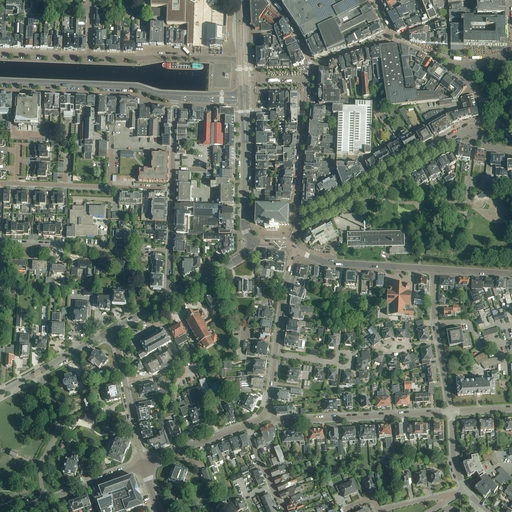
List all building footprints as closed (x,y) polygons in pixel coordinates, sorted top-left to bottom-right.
[(151,0),(151,7),(167,8),(167,25),(188,25),(187,46),(194,47),(194,26),(210,26),(211,0),(151,0)] [(249,0),(251,27),(252,27),(253,27),(254,28),(255,29),(255,30),(260,30),(259,20),(269,6),(264,0),(249,0)] [(278,0),(279,2),(280,1),(280,2),(283,0),(292,0),(290,1),(286,3),(282,5),(295,24),(299,30),(300,32),(304,39),(305,40),(305,41),(307,46),(308,46),(312,57),(313,58),(315,59),(315,58),(320,57),(327,54),(327,53),(346,48),(346,47),(347,47),(349,47),(357,43),(359,43),(364,41),(372,38),(379,34),(382,33),(383,31),(382,29),(380,24),(379,23),(378,21),(373,12),(368,4),(366,0),(278,0)] [(386,10),(386,11),(394,6),(393,5),(396,4),(396,5),(399,3),(399,4),(400,3),(403,1),(402,1),(403,0),(390,0),(382,4),(386,10)] [(386,11),(388,15),(402,8),(401,7),(402,7),(403,7),(403,6),(410,2),(408,0),(404,0),(403,2),(403,1),(400,3),(399,4),(399,3),(396,5),(396,4),(393,5),(394,6),(386,11)] [(404,19),(394,26),(397,33),(405,29),(407,28),(409,29),(421,25),(416,12),(414,6),(419,4),(422,4),(422,3),(421,0),(416,2),(411,3),(411,4),(410,5),(405,7),(407,11),(406,11),(408,15),(403,17),(404,19)] [(422,0),(421,0),(422,3),(428,2),(430,8),(432,8),(433,11),(435,10),(438,9),(443,8),(444,6),(441,0),(434,0),(433,0),(432,0),(422,0)] [(504,0),(476,0),(477,14),(495,13),(495,14),(500,14),(500,13),(505,13),(504,0)] [(0,47),(9,47),(10,37),(5,37),(5,19),(6,19),(7,18),(7,16),(14,16),(14,18),(15,19),(16,19),(16,26),(16,37),(11,36),(10,47),(23,48),(23,25),(23,21),(18,21),(18,16),(23,16),(24,5),(21,5),(21,3),(20,3),(19,2),(8,2),(7,2),(6,2),(6,6),(5,6),(4,7),(4,8),(0,7),(0,13),(0,12),(0,47)] [(388,15),(394,26),(404,19),(403,17),(408,15),(406,11),(407,11),(405,7),(410,5),(411,4),(411,3),(411,2),(410,2),(403,6),(403,7),(402,7),(401,7),(402,8),(388,15)] [(428,2),(422,3),(422,4),(429,22),(430,22),(440,18),(440,16),(438,10),(438,9),(435,10),(433,11),(432,8),(430,8),(428,2)] [(449,4),(449,12),(454,12),(454,13),(456,13),(465,13),(465,10),(471,9),(471,6),(462,7),(461,3),(449,4)] [(429,22),(422,4),(419,4),(421,8),(421,10),(417,12),(420,20),(422,25),(429,22)] [(449,12),(450,21),(472,18),(472,11),(475,11),(475,6),(471,6),(471,9),(465,10),(465,13),(456,13),(454,13),(454,12),(449,12)] [(262,17),(268,22),(276,13),(270,7),(266,12),(265,12),(263,15),(263,16),(262,17)] [(268,22),(274,27),(275,26),(274,26),(277,25),(280,21),(281,24),(285,22),(283,18),(276,13),(268,22)] [(25,48),(32,48),(32,36),(33,36),(33,25),(38,25),(38,16),(30,15),(30,20),(28,20),(28,29),(26,29),(25,48)] [(107,51),(119,52),(120,43),(119,43),(119,38),(120,38),(121,27),(124,28),(124,21),(121,21),(121,18),(116,17),(115,22),(115,38),(111,38),(111,42),(107,42),(107,51)] [(63,50),(77,50),(77,36),(77,34),(77,27),(78,23),(78,18),(74,18),(74,19),(72,19),(71,28),(74,29),(73,37),(64,36),(63,50)] [(463,46),(471,47),(492,47),(493,49),(501,49),(504,45),(507,44),(507,42),(507,23),(505,23),(505,20),(497,20),(490,20),(477,20),(474,20),(474,18),(472,18),(450,21),(450,27),(463,27),(463,46)] [(278,41),(283,39),(282,38),(292,34),(291,33),(287,24),(285,22),(281,24),(280,21),(277,25),(274,26),(275,26),(275,31),(274,31),(276,37),(278,41)] [(436,24),(436,32),(447,30),(446,22),(444,21),(436,24)] [(163,46),(164,24),(151,23),(150,45),(150,44),(156,44),(156,45),(156,44),(157,44),(157,45),(163,46)] [(427,45),(433,45),(433,40),(436,40),(436,32),(436,24),(431,26),(427,28),(428,34),(427,34),(427,36),(427,45)] [(211,26),(207,26),(206,47),(222,47),(222,27),(211,26)] [(428,34),(427,28),(427,27),(414,32),(409,33),(410,37),(418,36),(419,36),(419,35),(428,34)] [(463,46),(463,27),(450,27),(451,36),(451,46),(463,46)] [(93,51),(104,51),(105,40),(106,41),(106,31),(94,30),(93,51)] [(433,40),(433,45),(441,45),(447,46),(447,33),(447,31),(447,30),(436,32),(436,40),(433,40)] [(177,33),(174,33),(174,46),(184,46),(184,38),(186,37),(186,33),(181,33),(181,31),(177,31),(177,33)] [(129,40),(130,33),(124,33),(123,52),(135,52),(136,42),(129,42),(129,40)] [(136,50),(142,51),(143,45),(149,45),(149,34),(137,34),(136,50)] [(282,42),(278,43),(279,46),(276,48),(276,49),(277,50),(280,49),(281,51),(291,47),(291,48),(292,47),(297,45),(292,34),(282,38),(283,39),(285,43),(282,44),(282,42)] [(85,50),(85,38),(81,38),(81,36),(77,36),(77,38),(78,38),(78,50),(85,50)] [(415,43),(421,44),(421,37),(418,37),(418,36),(410,37),(410,41),(411,42),(415,43)] [(279,46),(278,43),(278,44),(277,38),(275,38),(275,37),(261,37),(261,49),(257,49),(257,67),(265,67),(265,51),(266,51),(268,51),(268,49),(276,49),(276,48),(279,46)] [(304,61),(297,45),(292,47),(299,64),(304,63),(303,62),(303,61),(304,61)] [(384,84),(384,85),(388,107),(439,102),(438,96),(433,94),(421,94),(417,94),(416,91),(407,92),(404,92),(397,48),(397,46),(397,45),(379,47),(384,84)] [(399,45),(407,92),(416,91),(415,88),(414,80),(413,76),(411,71),(410,70),(409,63),(410,49),(399,45)] [(280,49),(277,50),(279,57),(286,55),(286,54),(288,53),(293,66),(299,64),(292,47),(291,48),(291,47),(281,51),(280,49)] [(381,85),(384,85),(384,84),(379,47),(371,49),(372,59),(373,66),(376,66),(377,76),(373,76),(374,81),(373,81),(373,87),(381,86),(381,85)] [(277,50),(276,49),(268,49),(268,51),(266,51),(266,67),(267,67),(279,67),(280,67),(291,66),(292,66),(289,58),(288,56),(287,55),(286,55),(279,57),(277,50)] [(370,62),(371,62),(370,50),(362,52),(361,52),(362,53),(364,61),(361,75),(363,97),(369,97),(368,82),(372,81),(370,62)] [(420,70),(419,69),(419,68),(418,67),(418,66),(416,65),(417,64),(415,62),(415,60),(419,53),(412,50),(410,51),(410,70),(416,74),(415,76),(422,81),(427,74),(428,73),(425,71),(423,74),(419,71),(420,70)] [(361,52),(350,56),(351,61),(353,69),(354,78),(354,85),(360,85),(359,73),(361,73),(361,70),(361,64),(362,63),(362,61),(361,52)] [(426,57),(419,53),(415,60),(415,62),(417,64),(416,65),(418,66),(418,67),(419,68),(420,66),(421,66),(426,57)] [(348,80),(349,80),(351,90),(355,90),(354,85),(354,78),(353,69),(351,61),(350,56),(343,58),(345,64),(346,75),(347,75),(348,80)] [(348,80),(347,75),(346,75),(345,64),(343,58),(337,61),(341,73),(344,72),(345,78),(345,81),(348,80)] [(423,64),(422,66),(428,71),(434,63),(431,61),(427,58),(423,64)] [(330,65),(329,70),(334,70),(335,73),(335,75),(336,75),(337,75),(337,78),(344,77),(343,74),(339,74),(339,72),(335,61),(330,63),(330,65)] [(434,63),(429,71),(428,73),(427,74),(432,78),(440,67),(434,63)] [(428,84),(425,87),(423,90),(423,93),(432,92),(447,73),(440,67),(432,78),(428,84)] [(337,82),(339,82),(342,82),(342,79),(336,79),(336,75),(335,75),(335,73),(334,70),(329,70),(324,69),(321,69),(319,70),(319,76),(334,76),(334,82),(337,82)] [(440,85),(433,94),(438,96),(439,102),(439,106),(452,105),(451,102),(455,101),(456,99),(457,99),(466,88),(449,74),(440,86),(440,85)] [(319,76),(319,83),(329,83),(329,84),(335,84),(335,85),(337,85),(337,82),(334,82),(334,76),(319,76)] [(333,93),(319,92),(319,105),(349,106),(345,82),(342,82),(339,82),(340,93),(333,92),(333,93)] [(12,98),(12,95),(0,94),(0,109),(3,110),(3,111),(3,112),(3,113),(4,113),(5,112),(5,110),(12,110),(12,106),(12,98)] [(269,110),(277,110),(277,94),(269,94),(269,110)] [(285,125),(297,125),(298,112),(299,112),(299,104),(299,98),(299,94),(295,94),(293,94),(291,94),(291,114),(285,114),(285,115),(284,115),(278,115),(278,130),(280,130),(280,131),(285,131),(285,125)] [(29,99),(16,98),(16,112),(16,115),(15,125),(40,126),(41,113),(40,113),(40,110),(41,110),(41,96),(32,95),(32,100),(29,100),(29,99)] [(54,115),(54,116),(55,117),(57,117),(58,116),(59,116),(59,111),(58,111),(58,109),(59,109),(60,96),(54,96),(51,96),(46,96),(45,106),(45,116),(51,116),(51,115),(54,115)] [(465,112),(449,116),(453,124),(463,119),(473,117),(473,118),(478,117),(472,96),(461,99),(465,112)] [(74,113),(74,99),(71,99),(71,97),(65,97),(65,99),(61,99),(61,102),(61,104),(61,113),(64,113),(64,117),(74,117),(74,113)] [(85,107),(86,97),(77,97),(76,125),(80,125),(80,107),(85,107)] [(95,98),(86,97),(85,107),(95,108),(95,98)] [(85,123),(85,147),(85,154),(92,154),(92,146),(93,146),(94,136),(94,127),(97,127),(97,133),(105,133),(106,119),(106,115),(107,98),(98,98),(98,115),(98,119),(94,119),(95,110),(88,110),(88,120),(86,120),(86,123),(85,123)] [(112,98),(111,116),(111,124),(114,124),(114,114),(116,114),(116,119),(119,116),(120,99),(112,98)] [(130,119),(130,110),(127,110),(127,105),(130,105),(130,99),(120,99),(119,116),(116,119),(116,121),(120,121),(120,119),(129,119),(130,119)] [(136,111),(137,111),(138,106),(138,99),(130,99),(130,105),(127,105),(127,110),(130,110),(130,119),(129,129),(135,129),(136,111)] [(337,155),(343,156),(359,156),(359,154),(363,154),(369,155),(370,155),(370,154),(371,154),(371,153),(372,103),(355,102),(355,107),(333,107),(333,114),(338,114),(337,155)] [(139,138),(145,138),(149,138),(151,114),(151,109),(145,109),(145,107),(140,107),(139,108),(139,120),(138,120),(137,137),(139,138)] [(152,114),(151,114),(149,138),(162,138),(162,134),(164,134),(165,110),(165,108),(152,107),(152,114)] [(381,108),(376,111),(378,117),(384,114),(381,108)] [(199,121),(203,121),(204,121),(204,113),(204,109),(201,109),(198,109),(193,109),(190,109),(190,114),(189,114),(188,121),(188,124),(189,124),(189,121),(198,121),(198,123),(199,123),(199,121)] [(399,111),(409,127),(412,126),(406,114),(406,109),(399,111)] [(171,110),(165,110),(164,134),(162,134),(162,138),(162,146),(170,146),(171,113),(171,110)] [(225,125),(225,147),(234,147),(234,110),(221,110),(220,117),(219,125),(225,125)] [(189,114),(189,111),(179,111),(179,120),(179,123),(186,124),(186,121),(188,121),(189,114)] [(443,111),(432,112),(436,118),(437,117),(439,121),(445,131),(450,128),(449,126),(453,124),(449,116),(449,115),(448,115),(446,112),(444,113),(443,111)] [(436,118),(432,112),(423,117),(434,135),(438,133),(439,135),(445,131),(439,121),(437,117),(436,118)] [(225,125),(219,125),(215,125),(211,124),(211,113),(204,113),(204,121),(203,121),(203,127),(200,126),(199,146),(213,146),(225,146),(225,125)] [(257,122),(266,123),(276,123),(276,114),(271,114),(258,114),(258,115),(257,115),(257,122)] [(310,126),(309,139),(319,140),(319,143),(335,145),(335,138),(331,137),(331,136),(328,136),(328,124),(326,124),(326,123),(320,122),(320,124),(310,123),(310,126)] [(256,132),(263,132),(263,131),(264,131),(267,131),(267,132),(270,132),(270,128),(267,128),(267,127),(266,127),(266,123),(257,123),(257,124),(257,126),(257,128),(256,128),(256,132)] [(280,133),(281,133),(290,134),(290,132),(297,132),(297,125),(285,125),(285,131),(280,131),(280,133)] [(422,144),(432,139),(432,138),(426,129),(425,126),(420,128),(419,127),(417,128),(418,129),(415,131),(417,134),(416,134),(422,144)] [(382,141),(379,136),(377,131),(374,132),(379,143),(382,141)] [(400,141),(405,150),(406,150),(407,150),(408,149),(409,148),(409,147),(413,145),(413,146),(414,145),(414,146),(416,145),(416,144),(417,143),(412,134),(408,136),(405,131),(400,133),(404,139),(400,141)] [(186,136),(178,135),(177,141),(186,142),(189,142),(189,140),(186,139),(186,137),(189,137),(189,133),(186,133),(186,136)] [(256,145),(261,145),(261,148),(272,148),(272,145),(269,145),(269,138),(272,138),(272,134),(256,133),(256,145)] [(283,157),(288,157),(288,156),(295,156),(295,151),(295,149),(297,135),(296,135),(290,135),(290,134),(281,133),(281,136),(285,136),(285,144),(283,144),(283,148),(285,148),(284,149),(283,149),(275,149),(275,157),(283,157)] [(396,144),(393,145),(398,155),(402,153),(402,152),(402,151),(403,150),(398,142),(396,138),(393,139),(396,144)] [(309,139),(308,148),(320,149),(335,150),(335,145),(319,143),(319,140),(309,139)] [(177,149),(177,154),(185,154),(185,146),(187,146),(187,142),(179,142),(179,145),(177,145),(177,149)] [(398,155),(393,145),(390,147),(388,143),(386,145),(388,148),(387,148),(392,156),(392,157),(394,156),(395,157),(398,155)] [(41,147),(34,147),(34,151),(35,151),(35,153),(49,153),(47,153),(47,148),(49,148),(50,145),(41,145),(41,147)] [(461,160),(463,160),(465,147),(457,146),(456,158),(457,160),(460,161),(460,159),(461,159),(461,160)] [(214,170),(233,171),(234,171),(234,164),(234,147),(225,147),(213,147),(213,168),(211,168),(211,166),(209,166),(209,165),(208,165),(208,166),(207,166),(207,170),(214,170)] [(463,160),(462,161),(467,161),(467,159),(468,160),(468,161),(469,161),(470,160),(471,150),(469,150),(470,148),(465,147),(463,160)] [(266,157),(275,157),(275,149),(256,149),(256,155),(266,155),(266,157)] [(386,149),(380,153),(385,162),(387,161),(388,161),(390,160),(390,159),(391,158),(386,149)] [(99,150),(99,158),(107,158),(107,150),(99,150)] [(487,152),(475,150),(474,161),(487,163),(487,158),(486,158),(486,155),(487,152)] [(372,155),(374,158),(378,164),(378,165),(381,164),(382,164),(384,163),(385,162),(380,153),(379,151),(372,155)] [(49,153),(35,153),(35,159),(42,159),(41,162),(50,163),(51,159),(49,159),(49,153)] [(139,169),(139,182),(149,182),(149,183),(154,183),(167,183),(168,182),(169,176),(169,171),(169,154),(152,153),(152,170),(139,169)] [(308,154),(305,154),(304,170),(318,171),(330,172),(331,168),(330,168),(331,166),(329,166),(329,163),(320,162),(320,155),(308,154)] [(449,155),(445,157),(450,167),(456,163),(456,162),(451,154),(449,155)] [(496,169),(496,176),(502,177),(506,177),(507,170),(503,170),(503,167),(504,157),(491,156),(490,166),(496,167),(496,169)] [(450,167),(445,157),(436,162),(441,172),(442,172),(443,173),(446,171),(449,177),(444,179),(446,183),(456,178),(454,174),(451,175),(451,174),(452,174),(452,173),(449,168),(450,167)] [(374,158),(365,163),(367,167),(369,172),(377,167),(376,165),(378,164),(374,158)] [(343,159),(337,159),(336,172),(341,185),(342,187),(351,182),(354,181),(357,179),(361,176),(365,174),(360,166),(358,162),(343,162),(343,159)] [(34,172),(48,172),(48,163),(41,163),(41,166),(40,166),(40,167),(35,167),(35,172),(34,172)] [(435,177),(440,174),(435,164),(434,165),(433,164),(424,169),(425,170),(424,171),(429,181),(432,180),(432,181),(433,181),(436,179),(435,177)] [(206,180),(216,180),(234,180),(234,177),(233,176),(233,171),(214,170),(214,176),(210,176),(210,175),(206,175),(206,180)] [(303,181),(303,185),(317,186),(318,171),(304,170),(304,180),(303,181)] [(317,186),(317,196),(317,201),(318,201),(319,200),(327,196),(326,194),(332,191),(333,193),(339,189),(335,182),(336,182),(337,182),(337,181),(338,181),(338,180),(335,171),(330,172),(318,171),(317,186)] [(48,172),(34,172),(34,173),(33,173),(33,178),(40,178),(40,181),(47,182),(47,178),(46,178),(47,173),(48,173),(48,172)] [(177,202),(177,203),(190,203),(190,188),(197,188),(197,183),(192,183),(192,184),(191,184),(191,173),(177,172),(177,173),(176,174),(176,175),(177,176),(177,182),(176,182),(176,183),(177,184),(177,185),(178,185),(177,186),(177,187),(178,188),(178,191),(177,192),(177,193),(177,194),(177,199),(177,200),(177,201),(177,202)] [(411,176),(409,177),(410,181),(413,179),(416,185),(418,187),(422,185),(427,182),(427,184),(428,183),(428,182),(422,172),(417,175),(416,173),(411,176)] [(276,186),(280,186),(292,187),(292,182),(293,182),(293,180),(284,179),(281,179),(281,182),(279,182),(280,178),(278,178),(278,179),(275,178),(275,179),(275,186),(276,186)] [(273,193),(275,193),(276,187),(271,187),(271,179),(265,179),(256,179),(256,190),(257,190),(265,190),(265,192),(271,193),(273,193)] [(216,180),(216,181),(216,183),(211,183),(211,188),(221,188),(221,205),(233,205),(233,204),(234,203),(234,202),(233,201),(233,198),(234,197),(234,196),(233,195),(233,192),(234,191),(234,190),(233,189),(233,186),(229,186),(229,184),(229,183),(229,182),(229,181),(229,180),(216,180)] [(303,185),(303,195),(317,196),(317,186),(303,185)] [(274,198),(274,199),(276,199),(276,194),(290,195),(290,194),(292,194),(292,187),(280,186),(276,186),(276,187),(275,193),(273,193),(273,197),(274,198)] [(13,199),(13,198),(10,197),(10,193),(10,192),(10,191),(10,190),(9,190),(9,189),(8,189),(7,189),(6,189),(6,190),(5,190),(4,191),(4,204),(10,204),(10,205),(13,205),(13,199)] [(31,198),(28,198),(28,191),(24,191),(24,192),(22,192),(22,206),(22,204),(31,205),(31,198)] [(22,206),(22,192),(17,192),(16,197),(16,199),(13,199),(13,205),(13,206),(22,206)] [(40,193),(40,194),(35,194),(35,198),(34,198),(34,199),(31,199),(31,198),(31,205),(31,209),(36,209),(36,207),(40,207),(40,193)] [(45,193),(40,193),(40,207),(40,205),(49,205),(49,199),(46,199),(46,197),(45,197),(45,193)] [(49,199),(49,205),(49,210),(54,210),(54,205),(58,206),(58,193),(58,194),(53,194),(53,198),(52,198),(52,200),(49,200),(49,199)] [(63,193),(58,193),(58,206),(64,206),(64,207),(67,207),(67,199),(64,199),(64,198),(63,198),(63,193)] [(167,198),(168,193),(151,193),(151,195),(148,195),(148,214),(142,213),(141,221),(166,222),(167,217),(167,212),(167,210),(168,205),(167,205),(167,203),(168,203),(168,198),(167,198)] [(289,210),(289,207),(289,206),(288,206),(288,207),(286,206),(285,206),(288,200),(291,201),(291,195),(290,195),(276,194),(276,199),(274,199),(274,198),(273,197),(273,193),(271,193),(271,196),(271,198),(266,198),(260,198),(260,203),(263,203),(263,206),(262,206),(260,206),(260,205),(259,205),(259,206),(257,206),(257,205),(256,205),(256,206),(256,209),(256,210),(256,213),(256,214),(256,217),(256,220),(256,221),(256,223),(256,224),(255,224),(255,225),(256,225),(259,225),(260,225),(262,225),(263,225),(265,225),(265,228),(265,229),(277,229),(279,229),(279,228),(279,226),(281,226),(282,226),(284,226),(285,226),(287,226),(288,226),(289,226),(289,225),(288,225),(288,222),(289,222),(289,221),(288,221),(289,218),(289,215),(289,214),(289,211),(289,210)] [(477,197),(476,196),(475,196),(474,196),(473,196),(472,197),(472,198),(472,199),(472,200),(473,201),(474,201),(475,201),(476,201),(477,200),(477,199),(483,199),(488,197),(488,193),(484,193),(477,197)] [(317,196),(303,195),(302,198),(302,203),(302,208),(303,209),(307,207),(308,203),(312,204),(317,201),(317,196)] [(204,226),(209,227),(219,227),(220,225),(234,225),(234,210),(233,210),(233,208),(222,208),(222,205),(194,204),(194,205),(194,209),(194,213),(187,213),(175,213),(175,216),(174,231),(176,231),(176,234),(187,234),(187,235),(203,236),(204,226)] [(175,213),(187,213),(187,209),(194,209),(194,205),(181,204),(181,205),(175,205),(175,208),(175,213)] [(105,207),(73,207),(73,211),(70,211),(70,220),(68,220),(67,228),(67,238),(76,238),(76,236),(97,237),(97,226),(92,226),(92,217),(105,217),(105,207)] [(363,214),(364,214),(363,214),(361,215),(360,216),(368,229),(370,228),(371,227),(363,214)] [(28,224),(24,224),(24,236),(24,235),(29,235),(29,231),(30,231),(30,229),(33,229),(33,220),(28,220),(28,224)] [(304,242),(305,244),(306,244),(309,243),(310,246),(313,245),(318,242),(320,245),(320,246),(320,245),(321,246),(337,236),(337,235),(337,236),(332,227),(333,227),(330,221),(324,224),(323,224),(323,225),(322,225),(321,225),(321,226),(320,226),(320,227),(318,227),(318,228),(317,228),(316,228),(316,229),(315,229),(314,229),(314,230),(313,230),(312,230),(312,231),(311,231),(310,231),(310,232),(309,232),(308,232),(308,233),(307,233),(306,233),(307,234),(304,236),(305,237),(303,238),(304,240),(304,241),(304,242)] [(12,222),(3,222),(3,228),(5,228),(5,230),(6,230),(6,235),(11,235),(12,222)] [(156,223),(144,222),(144,226),(156,226),(156,230),(167,230),(167,223),(166,223),(156,223)] [(39,223),(35,223),(35,229),(37,230),(37,231),(39,231),(39,235),(43,236),(43,237),(44,237),(44,224),(39,224),(39,223)] [(65,224),(56,224),(56,237),(57,237),(61,237),(62,232),(62,231),(65,231),(65,224)] [(232,234),(232,235),(234,235),(234,225),(220,225),(219,227),(209,227),(209,229),(223,229),(223,230),(219,230),(219,234),(232,234)] [(117,239),(123,239),(123,229),(120,229),(120,231),(117,231),(117,232),(113,232),(113,237),(117,237),(117,239)] [(155,241),(166,242),(167,232),(145,231),(145,235),(150,235),(151,236),(153,236),(154,235),(156,235),(155,241)] [(389,249),(390,255),(413,254),(413,249),(414,249),(413,236),(405,236),(404,233),(370,234),(347,234),(347,247),(392,246),(392,249),(389,249)] [(232,238),(232,235),(219,235),(213,235),(213,234),(203,234),(203,240),(225,240),(225,245),(222,245),(221,245),(220,244),(215,247),(217,251),(220,249),(223,255),(234,249),(234,238),(232,238)] [(180,241),(180,243),(185,243),(186,243),(186,242),(185,242),(185,240),(184,240),(184,239),(183,239),(184,236),(174,235),(174,241),(180,241)] [(187,254),(194,254),(195,249),(195,248),(191,248),(187,248),(187,243),(185,243),(180,243),(174,243),(174,246),(175,248),(175,249),(174,250),(174,253),(183,253),(183,254),(187,255),(187,254)] [(261,261),(264,262),(269,262),(270,261),(268,261),(269,252),(264,252),(260,254),(261,261)] [(274,253),(269,252),(268,261),(270,261),(269,262),(277,263),(278,261),(276,260),(277,259),(273,258),(274,253)] [(284,254),(274,253),(273,258),(277,259),(276,260),(278,261),(277,263),(284,264),(285,260),(286,256),(284,254)] [(161,262),(161,257),(151,256),(151,265),(153,265),(152,288),(163,288),(163,277),(160,276),(160,269),(162,269),(163,262),(161,262)] [(194,259),(193,259),(183,259),(183,275),(184,277),(194,272),(194,259)] [(105,261),(105,260),(99,260),(99,268),(95,267),(94,275),(99,275),(99,269),(106,270),(106,272),(111,272),(112,261),(105,261)] [(117,260),(117,269),(125,269),(126,261),(117,260)] [(12,275),(16,275),(17,271),(26,271),(27,265),(26,265),(26,262),(13,261),(12,275)] [(40,271),(40,263),(33,262),(33,268),(30,268),(29,274),(33,274),(33,271),(37,271),(37,272),(36,272),(36,276),(37,276),(36,280),(39,280),(39,276),(40,271)] [(78,276),(78,269),(86,270),(86,276),(90,277),(91,262),(78,262),(78,268),(72,268),(71,276),(78,276)] [(269,262),(264,262),(263,267),(260,267),(259,275),(260,275),(266,276),(267,270),(284,272),(285,264),(284,264),(277,263),(269,262)] [(53,274),(54,274),(64,274),(65,267),(67,267),(67,264),(61,264),(61,266),(53,266),(52,273),(53,273),(53,274)] [(295,277),(306,280),(307,276),(309,277),(309,275),(312,275),(313,267),(308,267),(298,266),(295,277)] [(314,267),(313,278),(311,278),(311,282),(310,282),(310,285),(317,290),(318,284),(316,284),(317,277),(319,277),(319,268),(314,267)] [(334,273),(335,271),(325,270),(324,285),(327,285),(328,281),(334,281),(334,279),(338,280),(339,279),(340,274),(339,273),(334,273)] [(345,288),(356,289),(357,283),(358,283),(358,278),(357,278),(357,273),(346,273),(345,288)] [(363,282),(363,285),(367,285),(367,281),(370,281),(370,274),(366,274),(366,275),(362,275),(362,282),(363,282)] [(466,292),(469,292),(469,290),(470,279),(459,278),(459,286),(456,285),(455,290),(458,290),(458,288),(465,288),(465,289),(466,289),(466,292)] [(484,309),(477,290),(482,290),(483,279),(472,279),(472,290),(469,290),(469,292),(469,295),(469,296),(473,307),(475,306),(477,312),(484,309)] [(492,298),(491,296),(489,289),(489,280),(483,280),(483,289),(487,289),(487,292),(485,293),(487,299),(492,298)] [(499,297),(497,291),(496,289),(497,281),(494,281),(494,280),(489,280),(489,289),(491,296),(494,295),(495,297),(495,298),(499,297)] [(496,289),(497,291),(502,292),(503,296),(504,296),(507,305),(511,303),(509,295),(509,294),(508,289),(507,289),(507,281),(497,280),(497,281),(496,289)] [(290,305),(295,306),(296,306),(295,306),(298,299),(304,300),(305,295),(305,294),(308,283),(303,281),(301,287),(299,287),(299,288),(293,286),(291,290),(289,291),(288,294),(289,296),(291,296),(290,305)] [(254,294),(254,299),(256,299),(256,301),(260,301),(260,299),(261,299),(262,287),(254,287),(254,282),(238,282),(238,288),(236,287),(236,292),(238,292),(238,293),(254,294)] [(388,288),(387,305),(388,305),(387,316),(414,317),(414,310),(409,310),(410,306),(411,287),(406,287),(406,285),(402,284),(397,284),(393,284),(393,289),(388,288)] [(118,293),(113,292),(113,304),(125,305),(126,286),(125,287),(121,287),(121,293),(118,292),(118,293)] [(100,309),(100,310),(105,310),(110,311),(110,304),(109,304),(110,298),(98,297),(93,297),(93,305),(98,306),(97,309),(100,309)] [(199,344),(197,345),(200,351),(204,349),(204,350),(205,349),(205,350),(214,345),(213,344),(219,341),(214,333),(213,334),(212,332),(210,333),(205,325),(212,321),(214,314),(213,312),(217,310),(218,312),(219,311),(222,315),(226,313),(221,304),(224,302),(223,301),(221,302),(219,297),(214,300),(214,298),(211,300),(211,298),(208,298),(207,299),(206,301),(211,310),(210,311),(212,315),(211,319),(204,323),(204,322),(205,322),(202,318),(205,316),(203,312),(199,314),(198,312),(193,314),(192,312),(188,314),(189,316),(185,319),(188,325),(187,326),(199,344)] [(88,311),(88,302),(75,301),(75,312),(74,312),(74,317),(73,318),(73,321),(74,322),(75,322),(87,323),(88,311)] [(453,309),(444,310),(444,316),(452,316),(455,316),(455,313),(460,313),(460,306),(453,306),(453,309)] [(274,311),(268,310),(268,308),(261,307),(261,309),(259,309),(258,318),(272,320),(274,311)] [(290,316),(293,316),(292,320),(303,321),(304,317),(301,316),(302,313),(299,313),(299,311),(304,312),(304,313),(310,313),(310,311),(311,311),(311,307),(309,307),(309,308),(300,307),(300,310),(291,309),(290,309),(289,313),(290,313),(290,314),(290,316)] [(59,339),(60,340),(63,340),(64,339),(64,338),(65,325),(60,325),(60,321),(60,314),(53,314),(52,321),(53,321),(52,324),(51,337),(59,337),(59,339)] [(260,329),(271,330),(272,321),(262,320),(262,319),(255,318),(255,321),(261,322),(260,329)] [(299,324),(297,324),(298,322),(289,321),(288,327),(287,327),(287,332),(298,334),(298,333),(300,334),(301,327),(304,328),(304,329),(311,330),(312,325),(302,323),(299,323),(299,324)] [(383,333),(382,333),(384,340),(392,338),(391,337),(395,337),(391,322),(385,323),(386,328),(382,329),(383,333)] [(173,326),(174,328),(170,330),(175,339),(176,340),(174,341),(177,346),(188,340),(185,335),(186,334),(181,324),(176,327),(175,324),(173,326)] [(404,338),(408,339),(408,333),(409,324),(405,324),(405,330),(399,330),(399,331),(397,331),(397,339),(404,339),(404,338)] [(417,325),(419,335),(428,333),(427,328),(425,328),(425,327),(424,327),(423,324),(417,325)] [(231,325),(232,333),(240,332),(241,326),(231,325)] [(369,338),(370,340),(369,341),(374,347),(380,342),(379,341),(382,340),(373,326),(370,328),(374,334),(369,338)] [(35,339),(35,345),(34,345),(34,348),(40,349),(41,350),(42,350),(42,351),(43,350),(44,350),(44,349),(44,348),(46,348),(46,345),(45,345),(45,339),(47,339),(47,328),(42,328),(42,335),(34,334),(34,339),(35,339)] [(462,345),(463,349),(471,347),(469,334),(463,335),(462,329),(447,332),(449,347),(462,345)] [(253,340),(259,340),(259,341),(269,342),(270,335),(271,331),(265,330),(265,332),(261,331),(261,332),(254,331),(253,340)] [(156,358),(142,366),(140,362),(134,366),(137,372),(140,371),(141,373),(144,374),(148,371),(149,374),(153,375),(173,364),(174,360),(169,350),(163,353),(160,348),(171,343),(164,331),(141,344),(145,350),(138,354),(141,359),(148,355),(158,350),(161,355),(156,358)] [(345,345),(351,346),(352,340),(355,341),(356,334),(351,333),(349,334),(349,335),(346,335),(345,345)] [(428,333),(419,335),(420,342),(426,341),(427,341),(427,340),(429,339),(428,333)] [(286,339),(285,347),(298,349),(298,348),(302,349),(303,342),(299,341),(299,340),(300,337),(300,335),(297,334),(296,338),(295,338),(295,339),(294,339),(294,340),(286,339)] [(334,336),(332,337),(332,338),(329,338),(328,347),(335,348),(335,346),(336,345),(340,345),(341,335),(334,334),(334,336)] [(23,358),(23,359),(28,360),(28,357),(29,346),(23,346),(24,339),(19,339),(19,347),(18,347),(18,353),(19,353),(19,358),(20,358),(22,358),(23,358)] [(255,356),(267,358),(269,345),(268,345),(244,342),(243,349),(243,351),(247,352),(246,356),(255,357),(255,356)] [(3,346),(3,349),(2,355),(6,355),(5,367),(6,367),(6,368),(9,368),(9,367),(10,367),(10,366),(12,366),(12,363),(11,363),(11,361),(13,361),(14,346),(10,346),(10,348),(6,348),(6,346),(3,346)] [(421,348),(422,355),(432,353),(431,347),(429,348),(429,347),(428,347),(427,347),(421,348)] [(93,356),(88,362),(88,361),(85,361),(86,367),(89,366),(91,364),(94,366),(94,365),(99,369),(103,364),(104,365),(108,361),(104,358),(105,357),(100,353),(99,355),(96,352),(92,356),(93,356)] [(358,359),(357,366),(367,367),(367,364),(369,364),(370,363),(370,359),(369,352),(361,353),(362,360),(358,359)] [(432,353),(422,355),(423,360),(422,361),(422,365),(430,364),(430,361),(430,360),(431,360),(431,359),(433,359),(432,353)] [(381,365),(378,373),(381,374),(387,358),(383,357),(384,356),(377,354),(374,361),(375,361),(375,363),(381,365)] [(413,360),(411,355),(408,356),(408,355),(401,357),(403,364),(404,364),(405,366),(411,365),(413,371),(416,369),(413,360)] [(203,359),(207,366),(213,363),(209,356),(203,359)] [(389,358),(388,365),(389,365),(389,368),(395,368),(395,376),(399,375),(399,359),(396,359),(396,358),(389,358)] [(425,370),(426,377),(435,376),(435,372),(435,370),(434,370),(434,368),(430,369),(429,365),(422,368),(423,371),(425,370)] [(367,367),(357,366),(356,372),(358,372),(359,372),(360,373),(359,378),(360,380),(364,379),(365,379),(366,380),(368,379),(369,371),(368,370),(367,370),(367,367)] [(239,373),(239,377),(248,377),(258,376),(258,375),(265,376),(266,369),(254,369),(253,373),(248,373),(239,373)] [(287,382),(299,384),(301,371),(288,369),(287,382)] [(317,380),(318,381),(324,382),(325,376),(322,375),(323,370),(316,369),(314,379),(318,379),(317,380)] [(332,383),(331,387),(337,387),(338,377),(335,377),(336,372),(329,371),(328,381),(331,381),(331,382),(332,383)] [(499,380),(499,372),(488,373),(488,380),(483,381),(483,380),(482,380),(482,381),(464,382),(464,379),(457,379),(457,397),(464,397),(464,396),(474,396),(483,396),(483,395),(491,395),(495,395),(494,380),(499,380)] [(340,386),(346,387),(347,386),(347,385),(350,385),(356,386),(357,385),(356,381),(351,380),(351,375),(345,374),(344,380),(341,379),(340,386)] [(78,386),(76,378),(72,379),(72,376),(65,377),(66,381),(65,382),(64,384),(64,386),(66,387),(68,387),(69,391),(70,393),(79,392),(78,386)] [(428,386),(429,386),(433,386),(434,383),(436,383),(436,382),(437,382),(436,379),(435,376),(426,377),(425,377),(426,384),(424,384),(424,386),(428,386)] [(141,393),(141,395),(146,394),(146,397),(151,396),(151,393),(157,392),(156,389),(159,388),(158,384),(163,383),(162,377),(156,378),(157,384),(153,385),(152,382),(146,383),(146,384),(144,385),(144,386),(138,388),(139,393),(141,393)] [(236,379),(237,392),(242,392),(242,393),(251,393),(251,389),(263,391),(264,379),(253,378),(253,379),(250,379),(250,378),(241,378),(241,379),(236,379)] [(187,392),(182,394),(185,401),(179,404),(184,418),(188,416),(190,420),(192,419),(193,424),(198,422),(199,422),(201,422),(201,421),(206,419),(202,408),(204,407),(203,402),(206,401),(205,398),(211,395),(205,379),(199,381),(201,387),(187,392)] [(402,395),(403,406),(403,405),(403,407),(407,407),(407,405),(409,405),(408,391),(409,390),(412,390),(412,384),(412,382),(405,383),(405,391),(405,395),(402,395)] [(104,394),(105,402),(107,403),(110,402),(120,400),(117,385),(107,388),(108,393),(104,394)] [(396,406),(403,406),(402,395),(402,393),(399,393),(399,386),(392,387),(393,393),(396,393),(396,406)] [(428,395),(423,395),(423,402),(430,402),(430,395),(433,395),(434,388),(433,387),(433,386),(429,386),(428,395)] [(277,402),(288,403),(289,398),(290,398),(290,395),(301,397),(302,390),(290,388),(289,393),(279,392),(277,402)] [(383,391),(382,391),(383,407),(386,407),(387,408),(389,407),(389,406),(390,406),(390,403),(391,403),(391,398),(389,398),(389,395),(385,396),(385,389),(383,389),(383,391)] [(337,394),(340,398),(344,397),(344,405),(346,405),(346,408),(348,408),(348,409),(349,409),(352,409),(353,408),(352,398),(353,398),(353,397),(352,397),(352,396),(347,396),(347,391),(337,394)] [(383,407),(382,391),(380,391),(380,396),(378,396),(378,399),(375,399),(375,404),(377,404),(377,407),(378,408),(380,408),(381,407),(383,407)] [(361,395),(361,404),(362,404),(362,408),(367,408),(368,408),(369,409),(369,408),(370,408),(371,408),(370,403),(371,403),(371,398),(364,399),(364,395),(361,395)] [(238,405),(251,412),(257,400),(249,396),(245,404),(240,401),(238,405)] [(333,401),(333,402),(329,402),(329,401),(324,402),(324,405),(324,411),(337,410),(337,406),(340,406),(340,400),(336,401),(333,401)] [(137,409),(139,422),(150,420),(150,422),(159,420),(158,416),(150,418),(148,407),(152,406),(151,401),(139,404),(140,408),(137,409)] [(276,409),(277,416),(289,416),(293,415),(292,412),(293,411),(293,408),(293,404),(287,406),(287,408),(276,409)] [(236,422),(233,414),(234,413),(231,405),(225,407),(226,410),(223,411),(221,405),(218,407),(225,426),(236,422)] [(86,414),(85,415),(82,420),(93,425),(96,420),(95,419),(95,418),(94,413),(86,414)] [(175,421),(166,424),(171,437),(181,434),(178,427),(181,426),(177,415),(173,417),(175,421)] [(505,421),(505,424),(503,424),(503,428),(505,428),(506,431),(510,431),(510,432),(511,432),(511,420),(510,421),(509,420),(507,420),(506,421),(505,421)] [(472,421),(469,422),(469,431),(473,431),(473,432),(475,432),(475,439),(479,439),(478,428),(476,428),(476,422),(473,422),(472,421)] [(145,430),(145,432),(151,430),(150,427),(150,426),(151,425),(150,423),(149,423),(149,422),(140,424),(141,429),(142,428),(143,431),(145,430)] [(469,431),(469,422),(465,422),(464,422),(462,423),(462,432),(461,432),(461,439),(464,439),(464,437),(465,437),(464,435),(465,435),(465,432),(469,431)] [(439,436),(439,440),(443,440),(443,429),(441,429),(441,424),(438,425),(438,424),(437,423),(434,423),(433,425),(434,433),(434,437),(439,436)] [(418,436),(417,425),(417,424),(413,424),(413,425),(413,426),(408,426),(408,430),(408,433),(409,433),(410,441),(414,440),(414,439),(418,439),(418,436)] [(418,425),(417,425),(418,436),(423,436),(423,440),(427,440),(427,435),(426,432),(428,432),(428,431),(430,431),(429,429),(430,429),(430,425),(422,425),(421,424),(418,424),(418,425)] [(263,438),(262,438),(268,451),(270,450),(269,445),(267,446),(266,444),(274,441),(273,437),(274,437),(273,434),(275,433),(272,425),(267,427),(265,427),(265,428),(260,430),(263,438)] [(379,427),(380,439),(384,439),(384,438),(386,438),(386,449),(392,448),(391,431),(390,431),(390,427),(384,427),(383,426),(380,426),(379,427)] [(396,440),(400,439),(400,442),(404,442),(404,437),(403,437),(402,426),(395,426),(396,440)] [(368,441),(368,428),(366,427),(364,427),(363,428),(360,428),(361,437),(360,438),(360,441),(361,445),(364,445),(364,441),(368,441)] [(349,428),(350,442),(355,441),(355,445),(357,444),(357,437),(356,437),(355,428),(353,429),(353,428),(349,428)] [(374,428),(368,428),(368,441),(373,440),(373,443),(374,444),(376,444),(376,440),(376,437),(375,436),(374,428)] [(338,438),(338,429),(337,429),(331,429),(331,430),(330,430),(331,433),(330,433),(329,434),(329,438),(330,439),(331,439),(331,442),(333,441),(333,447),(338,447),(337,438),(338,438)] [(149,440),(153,440),(151,430),(145,432),(142,433),(143,437),(144,437),(144,439),(148,438),(149,440)] [(318,431),(316,431),(317,441),(317,443),(320,443),(325,443),(324,439),(323,436),(323,433),(323,430),(320,431),(319,430),(318,430),(318,431)] [(293,442),(293,431),(287,432),(285,432),(284,433),(284,436),(283,436),(283,439),(282,439),(283,446),(286,446),(286,443),(293,442)] [(298,431),(293,431),(293,442),(300,442),(300,446),(304,445),(304,438),(303,438),(302,435),(302,432),(300,431),(298,431)] [(153,440),(150,441),(148,442),(149,445),(155,448),(159,446),(160,449),(170,446),(165,432),(160,434),(161,437),(153,440)] [(241,450),(243,453),(243,454),(247,453),(245,449),(248,448),(247,447),(251,445),(247,435),(238,438),(242,449),(241,449),(241,450)] [(109,457),(122,463),(130,443),(117,438),(109,457)] [(239,451),(241,450),(241,449),(237,438),(230,441),(234,454),(239,452),(238,450),(239,449),(239,451)] [(268,451),(262,438),(254,441),(257,450),(259,449),(262,455),(265,454),(262,448),(266,446),(268,451)] [(221,454),(226,453),(227,456),(230,455),(232,460),(235,459),(233,453),(232,454),(231,451),(228,442),(218,445),(221,454)] [(205,459),(209,468),(212,467),(214,474),(216,473),(214,467),(216,467),(215,463),(214,463),(214,462),(216,461),(217,463),(223,461),(217,445),(207,449),(210,457),(205,459)] [(277,457),(271,460),(274,467),(285,462),(282,455),(283,455),(282,454),(279,447),(274,449),(277,457)] [(64,476),(68,477),(68,474),(76,476),(79,462),(76,461),(78,456),(73,455),(72,460),(66,459),(63,473),(64,474),(64,476)] [(470,476),(474,475),(474,474),(476,473),(479,477),(484,473),(483,471),(478,459),(478,456),(471,457),(472,462),(470,462),(466,463),(466,465),(463,466),(467,476),(470,475),(470,476)] [(271,476),(272,477),(273,478),(277,476),(278,476),(279,475),(288,472),(285,465),(277,468),(278,469),(270,472),(271,475),(271,476)] [(183,485),(188,471),(175,466),(169,481),(177,484),(176,487),(184,490),(185,486),(183,485)] [(207,469),(200,471),(203,483),(211,480),(207,469)] [(251,474),(253,478),(253,479),(262,475),(260,470),(251,474)] [(427,471),(428,477),(431,477),(432,484),(436,484),(439,484),(438,472),(433,473),(433,470),(427,471)] [(423,478),(427,477),(426,471),(420,471),(420,474),(416,475),(417,486),(420,486),(420,485),(424,485),(423,478)] [(407,475),(400,476),(402,488),(405,488),(405,487),(409,487),(408,479),(411,479),(411,472),(407,473),(407,475)] [(230,477),(232,482),(243,478),(241,473),(230,477)] [(253,480),(254,483),(264,479),(262,475),(253,479),(253,478),(251,479),(252,481),(253,480)] [(274,482),(274,483),(275,484),(276,485),(280,483),(285,481),(284,480),(287,478),(286,475),(283,476),(274,480),(274,481),(274,482)] [(368,480),(364,482),(368,493),(372,491),(375,489),(372,483),(375,482),(372,475),(367,478),(368,480)] [(478,488),(476,490),(483,497),(485,495),(486,496),(489,494),(489,493),(491,491),(494,494),(498,489),(495,487),(487,478),(485,475),(480,479),(482,482),(480,484),(477,487),(478,488)] [(133,476),(99,488),(100,489),(103,497),(101,498),(100,495),(98,496),(99,498),(95,499),(94,499),(99,511),(123,511),(126,511),(144,506),(133,477),(134,477),(133,476)] [(350,483),(346,485),(350,495),(353,494),(357,493),(356,492),(359,490),(354,478),(349,481),(350,483)] [(264,479),(254,483),(256,488),(266,484),(264,479)] [(499,489),(509,497),(511,498),(511,497),(511,487),(509,486),(510,485),(508,484),(504,482),(504,483),(501,486),(499,489)] [(277,489),(277,490),(278,491),(279,492),(286,489),(285,488),(289,486),(288,484),(284,485),(284,484),(277,487),(277,489)] [(287,491),(279,495),(281,499),(289,496),(289,497),(295,494),(294,493),(295,493),(295,492),(296,491),(302,488),(301,485),(295,488),(295,487),(293,488),(287,491)] [(350,495),(346,485),(340,487),(339,486),(336,487),(338,493),(341,492),(344,498),(348,497),(348,496),(350,495)] [(262,501),(263,503),(271,500),(269,495),(265,497),(264,494),(257,497),(259,503),(262,501)] [(88,497),(81,499),(84,508),(86,508),(87,511),(89,510),(89,511),(93,510),(91,506),(88,497)] [(235,505),(236,507),(243,504),(241,499),(238,500),(237,497),(228,501),(231,507),(235,505)] [(297,499),(292,501),(289,502),(289,504),(286,505),(287,508),(286,509),(286,511),(288,510),(288,511),(296,508),(295,505),(296,505),(296,502),(303,500),(302,497),(298,499),(297,499)] [(84,508),(81,499),(69,503),(72,511),(74,511),(83,509),(83,510),(84,510),(84,508)] [(264,506),(265,508),(273,505),(271,500),(263,503),(261,505),(262,507),(264,506)] [(504,511),(511,511),(506,508),(507,506),(503,503),(501,506),(503,507),(502,509),(505,511),(504,511)]
